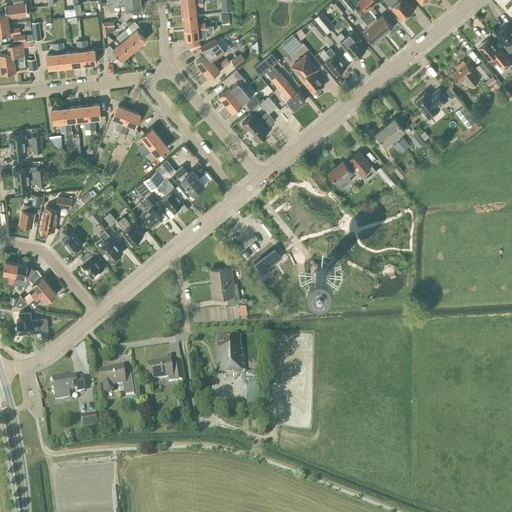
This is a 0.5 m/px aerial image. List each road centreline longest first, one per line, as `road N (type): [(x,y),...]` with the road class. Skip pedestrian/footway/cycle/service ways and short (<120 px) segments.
road 1 (residential): [(261,178),(475,0)]
road 2 (residential): [(84,326),(107,349),(184,334),(178,271),(168,255)]
road 3 (residential): [(238,197),(147,81)]
road 4 (residential): [(0,92),(147,81)]
road 5 (residential): [(170,70),(261,178)]
road 6 (primary): [(27,511),(0,380)]
road 7 (residential): [(97,315),(46,254),(0,234)]
